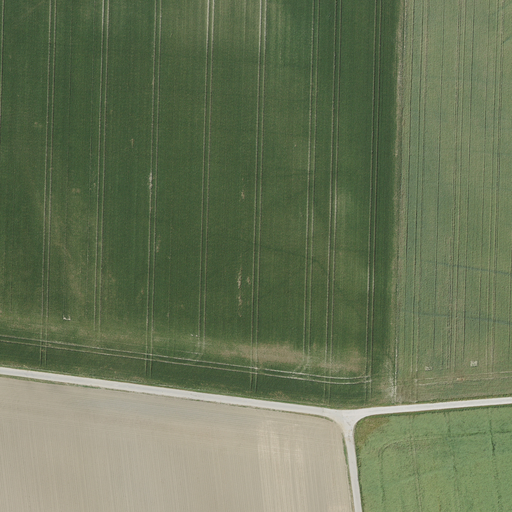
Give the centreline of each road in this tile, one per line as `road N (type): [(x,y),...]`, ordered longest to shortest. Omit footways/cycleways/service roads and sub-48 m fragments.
road 1 (track): [(346,415),(0,371)]
road 2 (track): [(511,402),(346,415),(357,511)]
